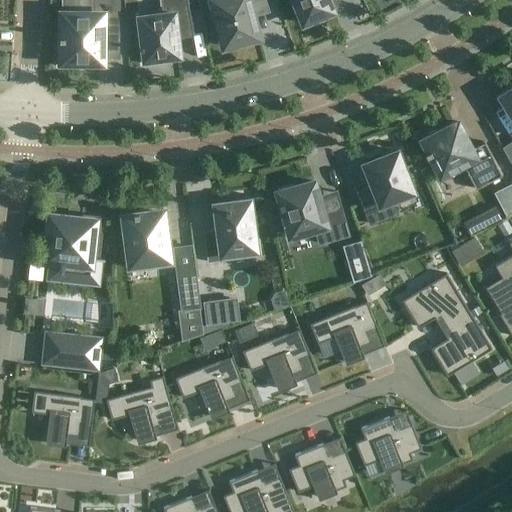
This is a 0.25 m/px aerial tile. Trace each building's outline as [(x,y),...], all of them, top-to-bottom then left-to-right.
[(93,0),(93,12),(61,12),(61,36),(59,36),(59,39),(57,39),(57,66),(80,66),(80,62),(103,62),(103,34),(119,34),(119,0),(93,0)] [(192,29),(186,0),(160,0),(162,10),(158,10),(158,14),(138,16),(141,38),(139,38),(140,42),(139,42),(140,47),(140,49),(142,60),(142,64),(155,62),(155,59),(179,56),(176,32),(192,29)] [(210,0),(223,47),(241,42),(240,39),(258,34),(250,6),(265,2),(264,0),(210,0)] [(293,0),(303,24),(333,11),(328,0),(293,0)] [(511,112),(511,85),(496,95),(507,113),(511,111),(511,112)] [(429,154),(440,176),(463,164),(475,189),(502,176),(484,142),(471,149),(457,122),(437,132),(433,131),(427,134),(426,138),(422,140),(427,151),(426,152),(428,155),(429,154)] [(360,198),(370,224),(397,213),(392,200),(413,192),(397,151),(381,157),(379,153),(364,159),(366,163),(364,164),(375,192),(360,198)] [(315,229),(319,243),(348,235),(348,234),(345,235),(339,211),(341,210),(341,209),(323,214),(313,181),(295,187),(294,184),(277,189),(280,202),(279,203),(280,207),(282,207),(290,236),(315,229)] [(203,231),(207,262),(223,260),(222,255),(255,251),(255,256),(258,255),(255,233),(254,233),(250,200),(264,198),(263,197),(228,202),(214,204),(217,229),(203,231)] [(188,232),(184,207),(174,209),(178,234),(188,232)] [(488,208),(467,217),(473,229),(493,220),(488,208)] [(151,266),(151,262),(169,260),(163,213),(148,215),(147,212),(138,213),(138,211),(133,212),(133,214),(123,215),(127,245),(123,245),(123,246),(124,246),(126,265),(150,262),(150,267),(151,266)] [(96,280),(97,274),(99,259),(104,260),(104,258),(96,258),(98,244),(93,243),(95,223),(80,222),(77,221),(77,217),(50,214),(45,260),(60,261),(59,270),(60,270),(59,276),(96,280)] [(511,240),(509,243),(511,248),(511,254),(495,265),(502,277),(485,287),(501,313),(499,314),(511,335),(511,240)] [(199,307),(195,273),(177,275),(181,309),(199,307)] [(447,275),(403,301),(419,329),(436,319),(442,329),(470,312),(447,275)] [(240,320),(240,319),(232,320),(229,298),(203,301),(206,325),(240,320)] [(355,305),(310,323),(318,343),(335,336),(345,361),(364,354),(360,345),(370,341),(366,330),(377,326),(367,302),(356,306),(355,305)] [(448,339),(432,349),(448,377),(493,350),(470,312),(442,329),(448,339)] [(288,332),(243,350),(251,370),(268,363),(278,389),(296,381),(293,372),(303,368),(298,357),(309,353),(300,329),(289,333),(288,332)] [(95,367),(98,340),(48,334),(45,361),(95,367)] [(221,359),(176,377),(184,397),(200,390),(211,416),(229,408),(226,399),(235,396),(231,384),(242,380),(232,356),(221,360),(221,359)] [(153,385),(107,399),(112,419),(130,414),(137,441),(156,435),(154,426),(164,423),(161,412),(172,409),(165,384),(154,387),(153,385)] [(35,391),(32,412),(50,414),(47,441),(66,444),(68,434),(78,436),(79,424),(91,425),(95,399),(83,398),(83,397),(35,391)] [(363,439),(353,443),(363,466),(378,460),(382,472),(411,460),(408,454),(419,449),(409,425),(398,430),(397,426),(391,428),(387,418),(359,429),(363,439)] [(298,466),(288,470),(297,493),(312,487),(317,498),(345,487),(343,480),(354,476),(344,452),(333,456),(332,452),(326,455),(322,445),(294,456),(298,466)] [(232,492),(222,496),(228,511),(279,511),(277,507),(288,502),(278,478),(267,483),(266,479),(260,481),(256,471),(228,482),(232,492)] [(163,511),(215,511),(213,505),(202,509),(200,505),(195,508),(190,498),(162,509),(163,511)]
